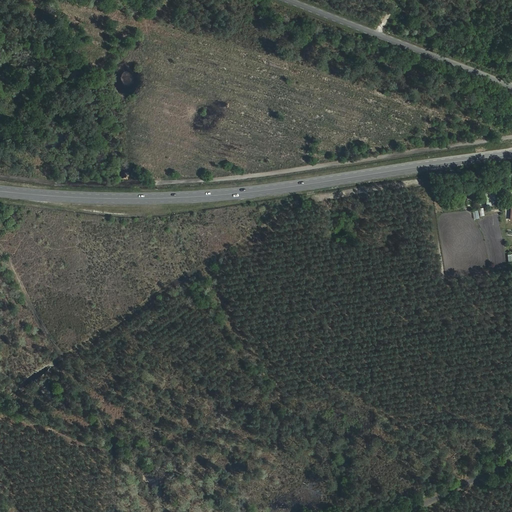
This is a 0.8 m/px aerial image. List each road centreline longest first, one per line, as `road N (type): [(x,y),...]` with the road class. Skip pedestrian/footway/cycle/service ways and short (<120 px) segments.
road 1 (secondary): [(511,155),(209,195),(0,191)]
road 2 (tertiary): [(287,0),(511,86)]
road 3 (track): [(112,451),(95,399),(59,357),(0,396)]
road 4 (track): [(0,416),(112,451),(119,511)]
